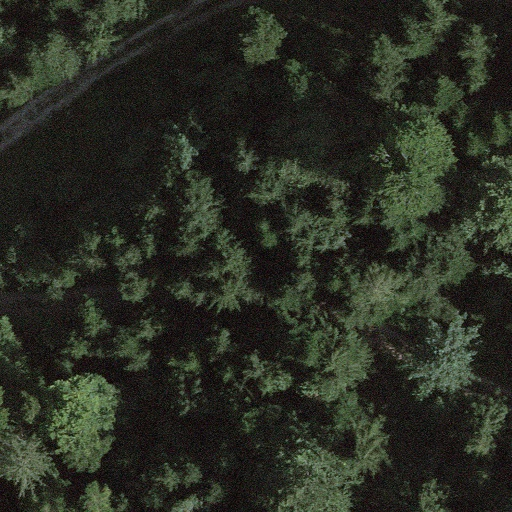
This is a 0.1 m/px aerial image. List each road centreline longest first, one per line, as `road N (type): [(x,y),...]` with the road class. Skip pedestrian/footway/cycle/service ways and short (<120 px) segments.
road 1 (track): [(0,320),(133,300),(264,294),(325,308),(511,407)]
road 2 (track): [(221,0),(0,168)]
